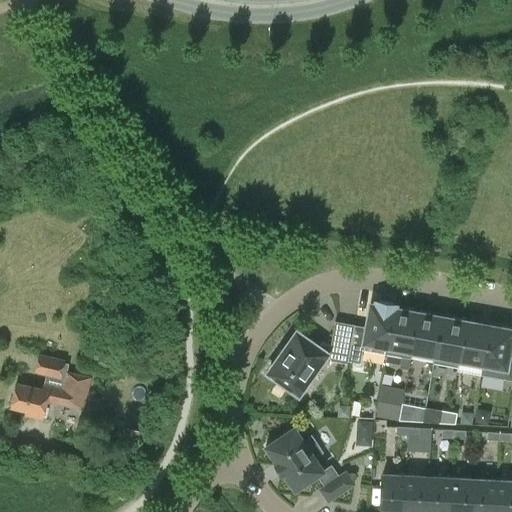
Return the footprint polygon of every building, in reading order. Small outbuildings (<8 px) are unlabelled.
[(354,324),(349,350),(347,360),(360,362),(362,349),(386,353),(395,307),(396,307),(396,304),(376,300),(375,303),(370,303),(366,326),(354,324)] [(411,351),(418,311),(396,307),(395,307),(386,353),(401,356),(400,366),(408,368),(412,351),(411,351)] [(435,355),(442,316),(418,311),(411,351),(412,351),(434,355),(435,355)] [(458,359),(465,320),(442,316),(435,355),(434,355),(433,362),(457,366),(459,359),(458,359)] [(347,360),(349,350),(354,324),(335,320),(330,345),(321,343),(319,346),(297,331),(287,345),(285,343),(285,342),(284,342),(274,356),(275,357),(276,356),(278,358),(268,372),(279,379),(278,380),(287,386),(287,385),(298,393),(324,357),(331,358),(330,359),(347,362),(347,360)] [(482,364),(485,348),(489,324),(465,320),(458,359),(459,359),(482,364)] [(511,379),(511,352),(509,352),(511,337),(511,328),(489,324),(485,348),(482,364),(480,374),(504,378),(511,379)] [(65,359),(39,353),(35,372),(60,378),(65,359)] [(16,382),(10,405),(26,409),(25,413),(42,417),(47,399),(84,408),(91,377),(67,371),(63,388),(42,383),(41,388),(16,382)] [(403,396),(404,389),(382,384),(376,416),(399,420),(402,402),(403,396)] [(376,404),(354,400),(351,414),(373,418),(376,404)] [(425,407),(402,402),(399,420),(423,421),(425,407)] [(349,406),(337,405),(337,417),(348,417),(349,406)] [(425,406),(425,407),(423,421),(447,422),(449,411),(425,406)] [(455,423),(455,422),(457,412),(449,411),(447,422),(455,423)] [(471,412),(463,412),(460,415),(460,423),(471,423),(471,412)] [(357,419),(356,444),(372,445),(373,420),(357,419)] [(407,434),(408,426),(396,425),(396,434),(407,434)] [(265,445),(266,447),(267,447),(277,462),(275,463),(282,474),(284,473),(294,488),(295,490),(296,489),(295,489),(318,474),(325,485),(320,488),(328,500),(330,499),(351,484),(353,483),(352,481),(352,482),(346,474),(347,473),(346,472),(344,473),(338,477),(331,466),(324,470),(314,456),(321,451),(311,436),(304,441),(295,428),(294,426),(267,445),(267,444),(265,445)] [(408,426),(407,434),(420,434),(420,426),(408,426)] [(453,436),(453,428),(442,427),(441,435),(453,436)] [(453,428),(453,436),(465,437),(466,429),(453,428)] [(499,439),(499,431),(487,430),(487,439),(499,439)] [(499,431),(499,439),(511,440),(511,432),(499,431)] [(117,455),(103,452),(99,466),(113,469),(117,455)] [(395,511),(403,511),(405,475),(382,474),(380,511),(395,511)] [(405,475),(403,511),(426,511),(428,476),(405,475)] [(428,476),(426,511),(448,511),(451,477),(428,476)] [(451,477),(448,511),(471,511),(474,478),(451,477)] [(474,478),(471,511),(494,511),(496,480),(474,478)] [(511,511),(511,480),(496,480),(494,511),(511,511)]
